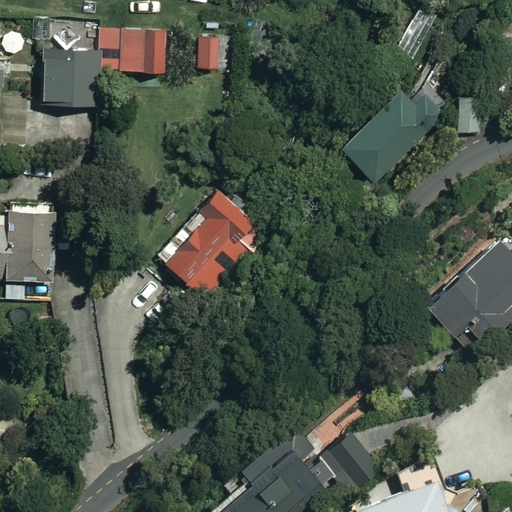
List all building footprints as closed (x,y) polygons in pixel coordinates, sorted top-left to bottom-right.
[(230,21),(201,19),(199,38),(228,41),(230,21)] [(100,26),(99,71),(165,72),(166,27),(100,26)] [(97,106),(98,51),(42,50),(41,105),(97,106)] [(433,123),(398,88),(338,147),(373,182),(433,123)] [(221,251),(235,264),(266,230),(247,214),(253,207),(242,198),(236,204),(218,187),(155,255),(204,299),(228,272),(214,259),(221,251)] [(0,277),(6,278),(6,298),(29,298),(29,280),(52,280),(52,203),(6,203),(6,213),(0,212),(0,277)] [(511,298),(511,254),(499,239),(423,303),(453,339),(467,328),(480,343),(511,317),(511,299),(511,298)] [(380,471),(347,426),(325,443),(357,487),(380,471)] [(297,511),(324,492),(281,434),(236,469),(249,486),(217,511),(297,511)] [(452,511),(440,478),(352,509),(353,511),(452,511)]
